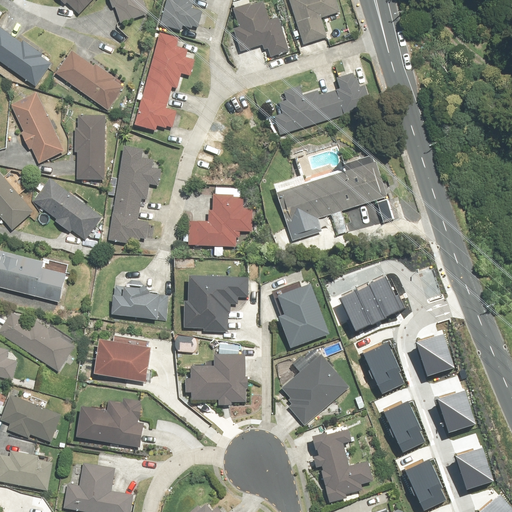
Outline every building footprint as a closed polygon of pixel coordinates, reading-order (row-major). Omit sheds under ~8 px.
[(67,0),(81,13),(94,0),(67,0)] [(149,15),(144,0),(113,0),(122,24),(149,15)] [(170,0),(163,25),(183,30),(184,26),(199,30),(204,11),(194,8),(196,0),(170,0)] [(237,29),(243,51),(269,43),(273,57),(290,52),(280,17),(271,19),(265,0),(237,8),(242,28),(237,29)] [(291,0),(306,44),(330,36),(324,18),(342,12),(338,0),(291,0)] [(1,27),(0,28),(0,59),(39,87),(55,65),(1,27)] [(164,32),(138,125),(159,130),(160,126),(174,130),(179,112),(168,109),(174,87),(179,89),(184,73),(192,76),(197,60),(188,57),(190,50),(179,47),(182,37),(164,32)] [(58,73),(110,110),(126,87),(75,50),(58,73)] [(275,111),(283,136),(372,106),(364,82),(360,83),(356,72),(339,78),(343,89),(322,96),(320,90),(305,95),(302,87),(286,92),(289,100),(281,103),(283,108),(275,111)] [(42,164),(68,151),(38,93),(12,106),(42,164)] [(107,181),(108,115),(81,114),(80,181),(107,181)] [(128,146),(111,240),(132,244),(133,239),(148,241),(152,222),(141,220),(145,198),(150,199),(152,183),(161,185),(164,169),(155,168),(156,160),(144,158),(146,150),(128,146)] [(379,162),(282,192),(293,227),(298,225),(303,240),(325,233),(320,218),(390,197),(379,162)] [(36,212),(0,170),(0,213),(15,230),(36,212)] [(105,217),(52,179),(34,203),(87,242),(105,217)] [(191,221),(190,245),(241,247),(242,233),(254,233),(255,209),(245,209),(245,196),(212,195),(211,221),(191,221)] [(0,250),(0,288),(61,303),(69,273),(46,267),(48,262),(0,250)] [(386,273),(340,297),(357,330),(403,306),(386,273)] [(250,298),(251,278),(193,275),(192,302),(187,301),(186,330),(231,332),(233,303),(240,304),(240,297),(250,298)] [(293,346),(332,332),(314,284),(283,295),(290,315),(282,318),(293,346)] [(118,286),(114,314),(167,320),(170,296),(154,294),(148,285),(144,289),(118,286)] [(14,312),(0,332),(61,372),(78,346),(35,317),(31,323),(14,312)] [(443,332),(416,341),(427,374),(454,365),(443,332)] [(104,340),(99,373),(149,382),(154,348),(104,340)] [(388,344),(362,356),(381,395),(405,384),(399,374),(402,372),(388,344)] [(11,349),(0,346),(0,375),(14,379),(18,361),(9,359),(11,349)] [(250,354),(217,354),(217,367),(195,367),(195,379),(189,379),(190,393),(195,393),(195,403),(251,402),(250,354)] [(291,406),(307,424),(352,386),(324,354),(283,389),(294,403),(291,406)] [(463,392),(436,401),(447,433),(474,424),(463,392)] [(64,415),(14,395),(2,422),(53,442),(64,415)] [(85,406),(80,436),(141,447),(145,423),(142,423),(145,402),(127,398),(126,403),(113,401),(111,411),(85,406)] [(408,401),(382,414),(401,453),(425,442),(420,431),(422,430),(408,401)] [(318,435),(332,500),(350,496),(349,492),(365,489),(363,483),(377,480),(372,461),(352,465),(346,441),(355,439),(353,427),(318,435)] [(481,447),(454,456),(465,488),(492,479),(481,447)] [(1,450),(0,456),(0,480),(50,490),(56,460),(1,450)] [(429,459),(403,472),(422,511),(446,499),(441,489),(443,488),(429,459)] [(70,484),(66,508),(91,511),(133,511),(136,495),(114,491),(118,469),(86,463),(82,486),(70,484)] [(511,511),(511,509),(500,495),(480,511),(511,511)] [(225,511),(219,505),(216,508),(210,501),(203,508),(200,505),(192,511),(225,511)]
